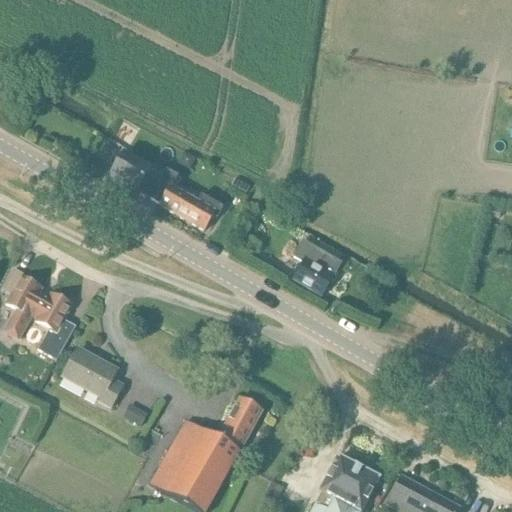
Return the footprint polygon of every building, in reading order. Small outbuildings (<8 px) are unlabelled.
[(159,182),(160,181),(148,173),(149,171),(122,155),(106,181),(133,198),(135,195),(146,202),(159,182)] [(196,205),(171,190),(177,181),(165,174),(161,181),(160,181),(159,182),(146,202),(189,226),(195,216),(190,213),(196,205)] [(195,216),(189,226),(203,235),(212,220),(216,222),(222,211),(199,198),(196,205),(190,213),(195,216)] [(256,214),(252,221),(262,227),(267,220),(256,214)] [(243,239),(235,252),(250,261),(258,247),(243,239)] [(332,281),(340,266),(301,244),(292,261),(301,266),(291,284),(320,300),(331,281),(332,281)] [(13,315),(1,336),(17,345),(36,311),(32,308),(40,293),(20,281),(22,278),(12,272),(0,293),(9,298),(3,309),(13,315)] [(49,298),(34,325),(44,331),(48,332),(36,353),(54,364),(56,360),(74,329),(73,329),(63,323),(71,310),(49,298)] [(109,413),(122,389),(111,384),(116,374),(77,352),(60,382),(99,402),(97,406),(109,413)] [(189,511),(206,511),(261,415),(237,402),(215,442),(184,425),(148,489),(181,508),(189,511)] [(128,407),(122,419),(139,429),(146,417),(128,407)] [(360,511),(377,481),(337,460),(308,511),(360,511)] [(458,511),(459,511),(401,480),(385,507),(394,511),(458,511)] [(261,503),(262,504),(272,510),(283,492),(283,490),(273,484),(272,484),(261,503)]
